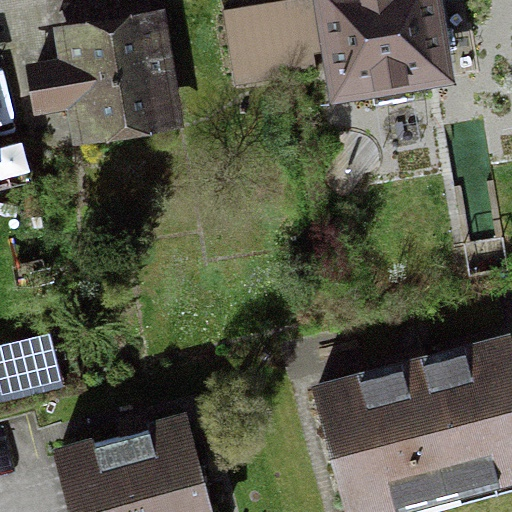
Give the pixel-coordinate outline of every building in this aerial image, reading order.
[(333,45),(325,0),(266,0),(223,7),(233,62),(333,45)] [(436,0),(325,0),(333,45),(342,97),(450,79),(436,0)] [(66,109),(69,141),(187,129),(174,2),(50,15),(54,55),(16,59),(22,113),(66,109)] [(511,357),(503,327),(304,385),(340,511),(401,511),(511,480),(511,357)] [(205,511),(181,408),(37,442),(53,511),(205,511)]
